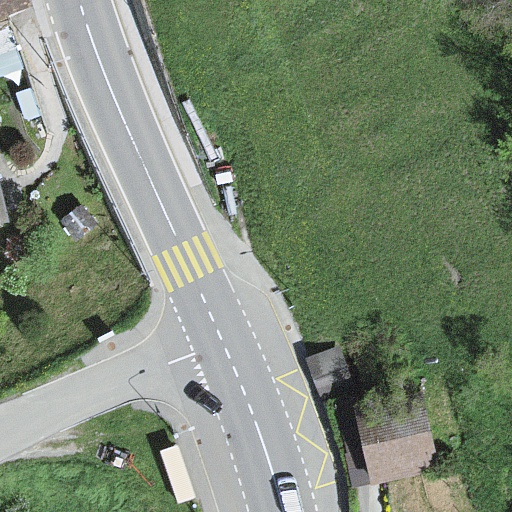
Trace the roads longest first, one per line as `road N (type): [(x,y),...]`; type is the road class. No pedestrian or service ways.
road 1 (secondary): [(223,342),(79,0)]
road 2 (residential): [(0,433),(223,342)]
road 3 (secondary): [(284,511),(223,342)]
